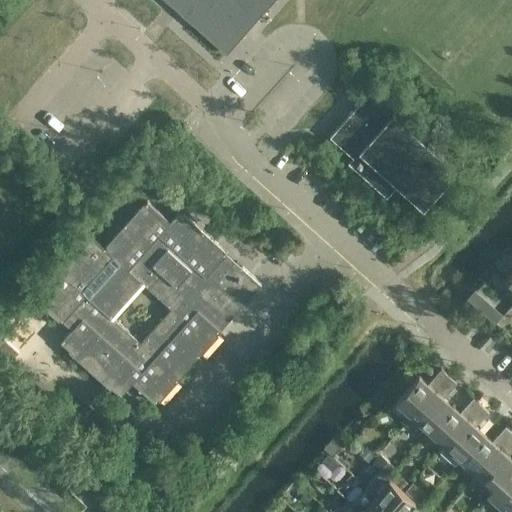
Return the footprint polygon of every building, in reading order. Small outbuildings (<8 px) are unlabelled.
[(166,0),(181,13),(226,53),(274,0),(166,0)] [(400,105),(379,86),(376,84),(330,136),(353,157),(348,162),(387,197),(398,184),(424,207),(457,169),(394,112),(400,105)] [(120,261),(89,295),(63,272),(39,299),(72,328),(61,341),(121,395),(133,381),(156,402),(221,329),(217,326),(249,290),(253,294),(262,284),(241,265),(238,269),(224,256),(227,252),(179,210),(170,220),(147,200),(105,248),(120,261)] [(297,280),(301,275),(297,271),(292,276),(297,280)] [(5,337),(0,342),(0,354),(9,363),(19,351),(5,337)] [(396,400),(409,412),(401,421),(404,424),(413,415),(449,375),(441,367),(428,382),(419,374),(396,400)] [(449,375),(413,415),(429,429),(452,404),(443,396),(457,381),(449,375)] [(460,411),(452,404),(429,429),(445,444),(481,403),(473,396),(460,411)] [(481,403),(445,444),(461,458),(484,433),(476,425),(489,410),(481,403)] [(358,422),(350,431),(356,437),(364,428),(358,422)] [(492,440),(484,433),(461,458),(477,472),(511,433),(511,431),(505,425),(492,440)] [(511,433),(477,472),(493,487),(511,466),(511,457),(508,454),(511,449),(511,433)] [(511,466),(493,487),(488,493),(504,507),(511,498),(511,468),(511,467),(511,466)] [(390,478),(375,495),(394,511),(410,511),(408,510),(416,501),(390,478)] [(394,511),(375,495),(361,511),(362,511),(394,511)]
